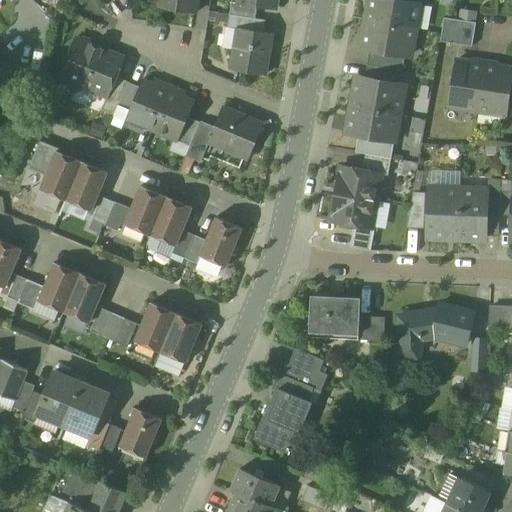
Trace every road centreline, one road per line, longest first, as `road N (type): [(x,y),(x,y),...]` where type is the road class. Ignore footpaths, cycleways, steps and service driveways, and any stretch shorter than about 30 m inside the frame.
road 1 (residential): [(247,326),(0,219)]
road 2 (residential): [(58,125),(283,224)]
road 3 (residential): [(274,256),(511,270)]
road 4 (residential): [(0,332),(207,416)]
road 5 (residential): [(301,118),(124,41)]
road 6 (residential): [(301,118),(323,0)]
